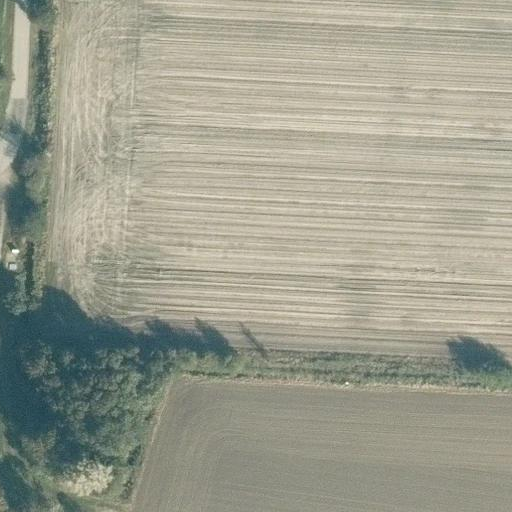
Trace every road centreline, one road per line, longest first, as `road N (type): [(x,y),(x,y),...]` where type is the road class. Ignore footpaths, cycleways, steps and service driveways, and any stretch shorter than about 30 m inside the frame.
road 1 (unclassified): [(24,0),(18,133),(9,163),(0,167)]
road 2 (track): [(0,379),(12,465),(79,511)]
road 3 (track): [(9,163),(0,297)]
